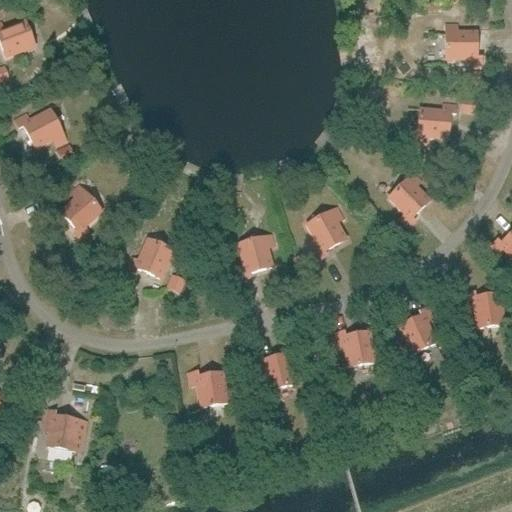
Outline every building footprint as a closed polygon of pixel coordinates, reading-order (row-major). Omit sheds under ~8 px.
[(0,25),(0,46),(5,59),(34,47),(24,23),(3,32),(0,26),(0,25)] [(445,60),(468,60),(468,67),(481,67),(481,59),(476,59),(476,34),(456,34),(456,27),(445,27),(445,60)] [(0,84),(9,80),(4,67),(0,68),(0,84)] [(482,87),(482,73),(465,73),(465,87),(482,87)] [(477,100),(462,99),(461,113),(475,115),(477,100)] [(427,138),(447,140),(450,115),(454,115),(455,108),(443,107),(442,113),(419,111),(416,144),(427,145),(427,138)] [(23,128),(34,150),(52,140),(55,147),(65,141),(49,112),(29,123),(26,117),(15,123),(18,130),(23,128)] [(75,158),(69,146),(56,153),(62,165),(75,158)] [(400,220),(409,229),(414,223),(411,220),(429,202),(415,188),(420,183),(412,175),(388,198),(405,215),(400,220)] [(78,241),(88,233),(83,228),(101,213),(79,188),(70,195),(75,200),(60,214),(77,232),(73,236),(78,241)] [(323,253),(345,241),(335,224),(341,220),(336,210),(307,226),(315,241),(310,245),(319,261),(325,257),(323,253)] [(511,259),(511,233),(500,245),(496,242),(491,247),(500,256),(504,252),(511,259)] [(238,246),(244,268),(238,270),(241,282),(248,280),(247,275),(271,269),(266,250),(273,248),(270,237),(238,246)] [(147,241),(138,263),(132,260),(127,272),(134,275),(136,270),(159,280),(167,262),(173,265),(178,254),(147,241)] [(312,266),(305,253),(292,261),(299,273),(312,266)] [(185,281),(171,276),(166,289),(179,294),(185,281)] [(477,330),(502,327),(498,296),(474,299),(473,294),(466,295),(467,308),(474,307),(477,330)] [(405,359),(435,345),(425,324),(431,321),(426,309),(419,313),(421,317),(398,328),(407,346),(401,349),(405,359)] [(344,346),(348,369),(374,364),(368,333),(344,338),(343,333),(335,335),(338,347),(344,346)] [(262,394),(294,386),(289,363),(295,362),(293,349),(285,351),(286,356),(262,362),(267,381),(260,383),(262,394)] [(346,383),(343,369),(329,372),(331,385),(346,383)] [(201,409),(234,404),(232,393),(225,394),(221,374),(197,378),(196,373),(189,375),(191,387),(197,386),(201,409)] [(317,394),(313,381),(298,384),(301,398),(317,394)] [(58,388),(42,385),(39,400),(56,402),(58,388)] [(9,402),(3,398),(0,401),(0,411),(1,412),(9,402)] [(54,413),(47,412),(43,433),(49,434),(47,448),(79,454),(81,443),(74,442),(78,422),(53,418),(54,413)] [(28,450),(30,430),(19,429),(16,449),(28,450)]
